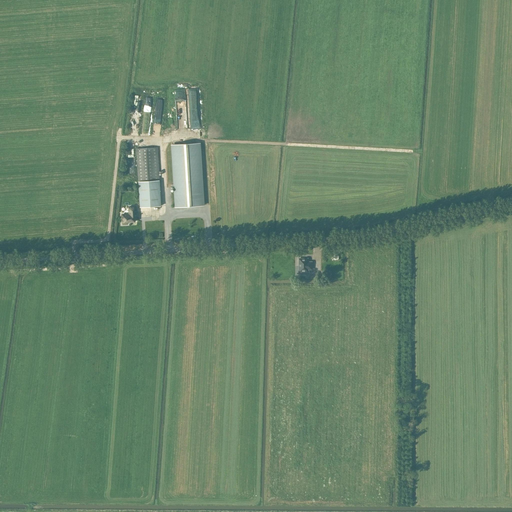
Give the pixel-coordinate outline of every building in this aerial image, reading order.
[(200,127),(199,89),(179,89),(179,93),(177,93),(177,102),(182,102),(182,97),(187,97),(188,128),(200,127)] [(153,129),(160,130),(164,100),(157,99),(153,129)] [(172,146),(176,207),(203,205),(199,144),(172,146)] [(161,206),(159,172),(157,147),(136,149),(138,173),(140,207),(161,206)] [(136,207),(128,207),(129,214),(122,215),(122,224),(128,224),(127,222),(135,222),(134,214),(136,214),(136,207)] [(301,266),(301,269),(303,269),(303,272),(308,272),(308,269),(312,269),(312,265),(310,265),(310,262),(308,262),(308,259),(299,259),(299,266),(301,266)]
